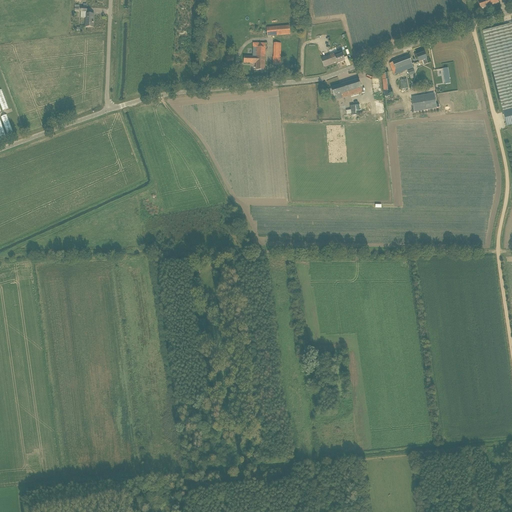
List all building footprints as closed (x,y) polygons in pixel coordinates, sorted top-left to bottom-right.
[(477,0),(480,9),(498,3),(497,0),(477,0)] [(86,12),(81,12),(81,18),(86,18),(86,27),(93,27),(94,15),(86,14),(86,12)] [(511,109),(511,23),(482,31),(503,112),(511,109)] [(267,28),(267,33),(267,36),(290,34),(289,26),(267,28)] [(244,56),(244,63),(256,63),(256,70),(264,71),(265,44),(253,44),(253,57),(244,56)] [(345,61),(342,54),(341,51),(333,54),(321,59),(320,51),(310,52),(311,56),(313,68),(309,69),(310,76),(322,74),(321,68),(337,62),(337,64),(345,61)] [(427,60),(424,53),(417,56),(419,62),(422,61),(424,65),(428,64),(426,60),(427,60)] [(409,56),(389,64),(394,75),(413,68),(412,64),(409,56)] [(402,89),(408,88),(407,79),(400,80),(402,89)] [(358,80),(331,88),(334,97),(336,96),(337,100),(362,92),(358,80)] [(0,89),(0,103),(3,111),(8,108),(1,89),(0,89)] [(414,112),(437,108),(434,94),(411,98),(414,112)] [(370,103),(350,106),(351,110),(346,111),(346,114),(352,113),(352,116),(357,115),(356,111),(371,109),(370,103)] [(511,109),(503,112),(507,126),(511,125),(511,109)] [(13,134),(7,115),(1,116),(7,136),(13,134)]
